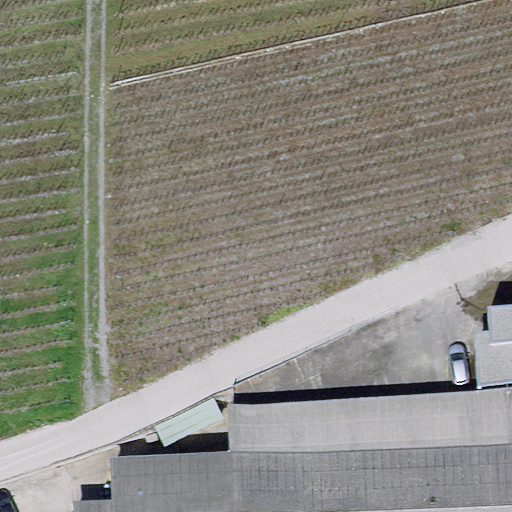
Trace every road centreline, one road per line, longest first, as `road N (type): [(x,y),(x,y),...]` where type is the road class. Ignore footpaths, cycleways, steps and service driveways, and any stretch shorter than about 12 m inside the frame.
road 1 (track): [(0,461),(97,429),(511,248)]
road 2 (track): [(97,429),(100,0)]
